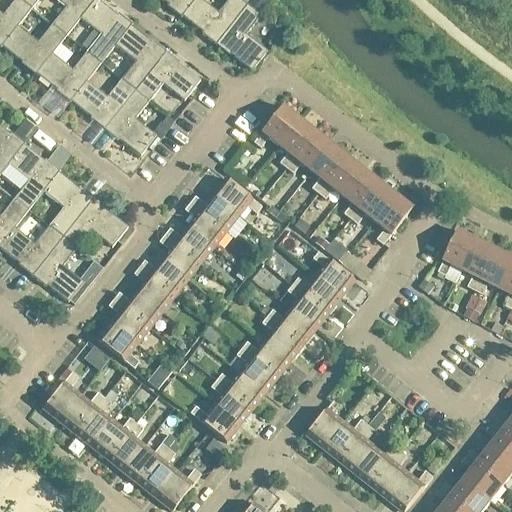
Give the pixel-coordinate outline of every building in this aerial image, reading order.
[(1,47),(16,27),(17,28),(31,10),(18,0),(15,0),(3,16),(0,14),(0,48),(1,48),(1,47)] [(18,0),(31,10),(38,0),(18,0)] [(79,19),(94,0),(54,0),(65,8),(51,26),(66,37),(80,20),(79,19)] [(114,47),(130,27),(131,26),(117,15),(116,16),(95,0),(94,0),(79,19),(80,20),(100,36),(86,53),(100,65),(105,59),(114,47)] [(181,19),(182,17),(181,17),(194,0),(159,0),(167,6),(166,8),(181,19)] [(194,0),(181,17),(182,17),(202,34),(201,35),(215,46),(244,9),(246,6),(238,0),(228,0),(218,14),(200,0),(194,0)] [(267,52),(245,36),(273,1),(271,0),(251,0),(246,6),(244,9),(215,46),(228,57),(229,55),(251,72),(267,52)] [(35,75),(51,55),(52,55),(66,37),(51,26),(37,44),(17,28),(16,27),(1,47),(1,48),(22,64),(20,65),(35,76),(36,75),(35,75)] [(134,92),(165,53),(152,42),(150,43),(130,27),(114,47),(134,63),(120,81),(134,92)] [(70,102),(86,82),(86,83),(100,65),(86,53),(72,71),(52,55),(51,55),(35,75),(36,75),(56,91),(55,93),(69,104),(70,102)] [(199,82),(178,65),(179,64),(165,53),(134,92),(148,103),(162,85),(183,102),(199,82)] [(105,59),(100,65),(109,72),(114,66),(105,59)] [(103,131),(134,92),(120,81),(106,99),(86,83),(86,82),(70,102),(91,119),(90,120),(103,131)] [(155,137),(134,120),(148,103),(134,92),(103,131),(117,142),(118,140),(140,157),(155,137)] [(277,148),(298,121),(282,108),(253,144),(260,150),(267,140),(277,148)] [(178,144),(192,128),(181,118),(166,134),(178,144)] [(285,170),(314,134),(298,121),(277,148),(286,155),(279,165),(285,170)] [(7,166),(23,146),(25,145),(10,133),(9,135),(0,127),(0,175),(8,166),(7,166)] [(309,173),(330,146),(314,134),(285,170),(292,176),(300,166),(309,173)] [(42,193),(57,173),(58,174),(59,172),(45,161),(44,162),(23,146),(7,166),(8,166),(28,182),(14,200),(28,211),(42,194),(42,193)] [(317,196),(346,159),(330,146),(309,173),(318,180),(311,190),(317,196)] [(341,198),(362,172),(346,159),(317,196),(324,201),(332,191),(341,198)] [(350,221),(378,185),(362,172),(341,198),(350,206),(343,215),(350,221)] [(62,238),(93,199),(79,188),(78,190),(58,174),(57,173),(42,193),(42,194),(62,210),(48,227),(62,238)] [(261,209),(224,180),(211,196),(238,218),(246,208),(255,216),(261,209)] [(373,224),(394,197),(378,185),(350,221),(356,226),(364,216),(373,224)] [(238,218),(211,196),(204,206),(194,198),(189,205),(225,234),(238,218)] [(382,247),(411,210),(394,197),(373,224),(383,231),(375,241),(382,247)] [(127,228),(106,211),(107,210),(93,199),(62,238),(76,249),(90,232),(111,248),(127,228)] [(0,245),(14,229),(28,211),(14,200),(0,217),(0,245)] [(225,234),(189,205),(183,212),(193,219),(186,229),(213,250),(225,234)] [(293,228),(303,236),(309,228),(299,220),(293,228)] [(31,277),(62,238),(48,227),(34,245),(14,229),(0,245),(0,250),(19,265),(18,267),(31,277)] [(213,250),(186,229),(179,238),(169,230),(163,237),(200,266),(213,250)] [(462,272),(477,242),(458,232),(437,274),(445,278),(451,267),(462,272)] [(200,266),(163,237),(158,244),(168,251),(160,261),(187,282),(200,266)] [(83,284),(62,267),(76,249),(62,238),(31,277),(45,288),(46,287),(67,304),(83,284)] [(319,238),(314,244),(322,251),(327,245),(319,238)] [(323,251),(337,262),(346,251),(332,240),(323,251)] [(474,293),(495,251),(477,242),(462,272),(472,278),(467,289),(474,293)] [(275,251),(265,263),(285,279),(295,267),(275,251)] [(498,291),(511,263),(511,259),(495,251),(474,293),(482,297),(488,285),(498,291)] [(354,282),(317,254),(312,261),(322,268),(314,278),(341,299),(354,282)] [(369,273),(348,255),(340,265),(362,282),(369,273)] [(187,282),(160,261),(153,270),(143,262),(138,269),(174,298),(187,282)] [(511,311),(511,309),(511,263),(498,291),(509,296),(503,307),(511,311)] [(174,298),(138,269),(133,276),(142,283),(135,293),(162,314),(174,298)] [(252,282),(279,301),(287,288),(261,270),(252,282)] [(341,299),(314,278),(307,287),(297,279),(292,286),(328,315),(341,299)] [(425,281),(419,288),(424,292),(428,295),(434,288),(425,281)] [(328,315),(292,286),(286,293),(296,301),(289,310),(315,331),(328,315)] [(162,314),(135,293),(128,302),(118,294),(112,301),(149,330),(162,314)] [(149,330),(112,301),(107,308),(117,315),(109,325),(136,346),(149,330)] [(471,301),(467,309),(479,315),(483,307),(471,301)] [(388,309),(377,326),(391,335),(402,318),(388,309)] [(467,309),(463,318),(475,324),(479,315),(467,309)] [(315,331),(289,310),(281,319),(271,311),(266,318),(303,347),(315,331)] [(303,347),(266,318),(261,325),(271,333),(263,342),(290,363),(303,347)] [(136,346),(109,325),(96,341),(133,370),(138,363),(128,356),(136,346)] [(200,337),(213,347),(221,337),(208,327),(200,337)] [(290,363),(263,342),(256,351),(246,344),(241,350),(277,379),(290,363)] [(94,348),(85,360),(100,372),(109,360),(94,348)] [(277,379),(241,350),(235,357),(245,365),(238,374),(264,395),(277,379)] [(58,424),(79,397),(70,389),(78,379),(71,374),(42,410),(58,424)] [(264,395),(238,374),(230,383),(221,376),(215,383),(252,411),(264,395)] [(152,375),(146,383),(156,392),(163,384),(152,375)] [(123,377),(113,395),(122,400),(132,382),(123,377)] [(252,411),(215,383),(210,389),(220,397),(212,406),(239,427),(252,411)] [(369,392),(381,402),(387,395),(375,386),(369,392)] [(74,436),(103,400),(97,394),(89,404),(79,397),(58,424),(74,436)] [(90,449),(112,422),(102,415),(110,405),(103,400),(74,436),(90,449)] [(322,450),(344,424),(334,416),(342,406),(335,401),(306,437),(322,450)] [(239,427),(212,406),(204,416),(195,408),(189,415),(226,444),(239,427)] [(371,422),(367,427),(374,432),(385,419),(378,413),(371,422)] [(511,419),(506,427),(496,419),(491,426),(511,442),(511,419)] [(106,462),(135,425),(129,420),(121,429),(112,422),(90,449),(106,462)] [(322,450),(339,463),(367,427),(361,421),(353,431),(344,424),(322,450)] [(122,474),(144,448),(134,440),(142,431),(135,425),(106,462),(122,474)] [(511,442),(491,426),(486,433),(495,441),(488,450),(511,469),(511,442)] [(187,451),(198,433),(188,427),(177,445),(187,451)] [(376,449),(367,442),(374,432),(367,427),(339,463),(355,476),(376,449)] [(204,475),(221,451),(203,438),(186,462),(204,475)] [(139,487),(167,451),(161,445),(153,455),(144,448),(122,474),(139,487)] [(371,489),(400,452),(393,447),(385,457),(376,449),(355,476),(371,489)] [(511,474),(511,469),(488,450),(481,459),(471,452),(466,458),(502,487),(511,474)] [(155,500),(176,473),(166,466),(174,456),(167,451),(139,487),(155,500)] [(387,501),(408,475),(399,467),(406,458),(400,452),(371,489),(387,501)] [(502,487),(466,458),(460,465),(470,473),(463,482),(489,503),(502,487)] [(169,511),(171,511),(200,476),(193,471),(185,481),(176,473),(155,500),(169,511)] [(400,511),(405,511),(432,478),(425,473),(417,482),(408,475),(387,501),(400,511)] [(482,511),(489,503),(463,482),(455,491),(445,484),(440,491),(467,511),(482,511)] [(467,511),(440,491),(435,497),(444,505),(438,511),(467,511)]
